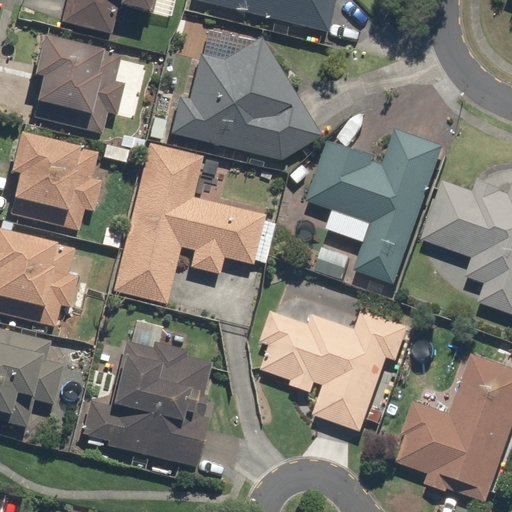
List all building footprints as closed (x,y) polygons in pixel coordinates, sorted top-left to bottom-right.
[(158,0),(70,0),(65,23),(114,34),(122,3),(156,11),(158,0)] [(194,0),(194,1),(331,33),(338,0),(194,0)] [(124,52),(47,34),(38,75),(44,77),(35,118),(105,135),(110,113),(120,115),(128,82),(117,80),(124,52)] [(172,136),(284,162),(325,136),(263,36),(226,59),(202,54),(192,98),(181,96),(172,136)] [(359,271),(400,286),(450,146),(400,128),(389,158),(334,139),(311,203),(337,211),(330,230),(368,244),(359,271)] [(102,150),(25,132),(14,175),(21,176),(12,215),(83,232),(88,210),(96,212),(103,180),(96,178),(102,150)] [(150,142),(115,292),(170,305),(183,249),(195,252),(191,267),(222,275),(226,259),(267,268),(279,217),(196,197),(206,155),(150,142)] [(481,305),(511,315),(511,187),(483,178),(479,191),(446,180),(426,241),(476,258),(469,278),(488,284),(481,305)] [(78,246),(1,227),(0,231),(0,314),(59,329),(64,306),(73,308),(81,277),(71,274),(78,246)] [(402,361),(414,327),(366,311),(359,329),(316,314),(313,324),(276,312),(265,343),(273,345),(264,370),(296,381),(295,384),(324,395),(317,416),(365,432),(391,357),(402,361)] [(88,399),(80,435),(107,441),(107,445),(200,467),(213,414),(202,411),(213,363),(189,357),(191,349),(161,342),(165,327),(135,319),(114,405),(88,399)] [(0,415),(17,419),(22,398),(57,406),(67,364),(49,360),(54,340),(0,327),(0,415)] [(430,483),(491,505),(511,446),(511,366),(475,354),(454,413),(419,401),(397,461),(433,474),(430,483)]
